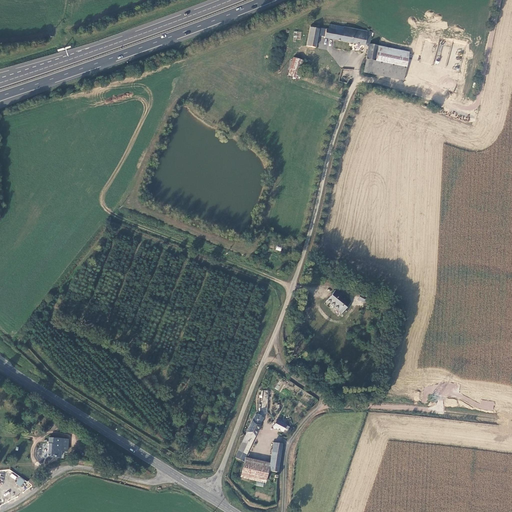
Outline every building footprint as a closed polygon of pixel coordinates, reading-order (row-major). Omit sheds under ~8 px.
[(317,36),(318,29),(314,29),(314,26),(310,25),(306,47),(315,49),(317,36)] [(368,44),(371,32),(329,25),(328,30),(325,29),(325,31),(324,38),(368,46),(365,59),(375,61),(377,46),(368,44)] [(324,38),(325,31),(318,29),(317,36),(324,38)] [(293,39),(300,39),(301,32),(294,31),(293,39)] [(409,52),(377,46),(375,61),(365,59),(362,72),(403,80),(409,52)] [(287,76),(296,79),(302,61),(292,58),(287,76)] [(368,293),(361,290),(359,295),(358,299),(364,302),(368,293)] [(335,291),(327,302),(334,307),(333,308),(341,314),(350,302),(335,291)] [(481,400),(480,409),(493,410),(494,401),(481,400)] [(255,415),(247,432),(255,435),(263,418),(255,415)] [(282,432),(286,425),(276,420),(272,427),(282,432)] [(247,432),(234,458),(242,461),(255,435),(247,432)] [(62,439),(55,438),(55,445),(49,445),(47,457),(60,458),(61,453),(62,439)] [(277,472),(282,444),(273,443),(270,463),(268,471),(277,472)] [(265,483),(267,471),(268,467),(244,462),(240,478),(265,483)] [(37,480),(40,476),(35,472),(28,482),(33,485),(37,480)] [(20,487),(25,481),(20,477),(15,484),(20,487)]
